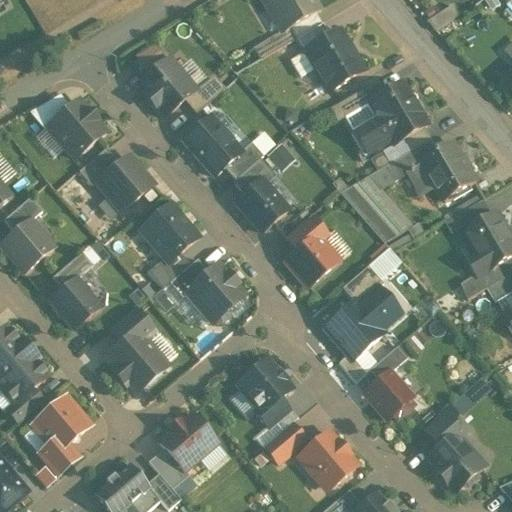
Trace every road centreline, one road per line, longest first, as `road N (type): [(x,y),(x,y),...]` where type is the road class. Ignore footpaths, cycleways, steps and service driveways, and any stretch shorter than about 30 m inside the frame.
road 1 (residential): [(279,305),(80,59)]
road 2 (residential): [(428,511),(288,345),(279,305)]
road 3 (residential): [(279,305),(124,438)]
road 4 (residential): [(379,0),(509,153)]
road 5 (residential): [(0,283),(124,438)]
